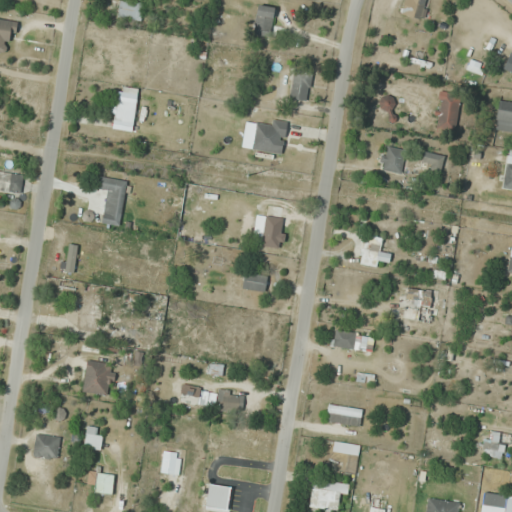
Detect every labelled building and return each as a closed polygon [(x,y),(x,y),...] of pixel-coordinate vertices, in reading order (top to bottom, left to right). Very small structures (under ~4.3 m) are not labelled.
[(142,0),(117,0),(117,19),(142,19),(142,0)] [(404,0),(400,12),(419,19),(426,0),(404,0)] [(253,34),(270,36),(273,6),(256,4),(253,34)] [(16,20),(0,17),(0,51),(1,51),(3,40),(13,42),(16,20)] [(312,73),(294,69),(288,97),(306,101),(312,73)] [(109,127),(131,131),(137,94),(113,89),(108,118),(111,118),(109,127)] [(398,102),(385,92),(376,103),(388,114),(398,102)] [(495,129),(511,130),(511,101),(497,100),(495,129)] [(254,125),(251,148),(282,152),(286,121),(265,118),(264,126),(254,125)] [(378,169),(401,172),(404,148),(381,145),(378,169)] [(422,160),(431,162),(430,171),(439,173),(443,155),(424,150),(422,160)] [(500,187),(511,188),(511,162),(505,161),(500,187)] [(22,174),(0,170),(0,189),(19,192),(22,174)] [(120,225),(126,179),(98,175),(96,186),(105,187),(101,222),(120,225)] [(376,268),(379,258),(387,261),(390,252),(380,248),(383,239),(367,233),(357,261),(376,268)] [(263,292),(267,276),(245,270),(241,287),(263,292)] [(431,288),(408,288),(408,309),(430,310),(431,288)] [(77,327),(96,329),(97,320),(108,321),(109,309),(99,308),(100,297),(80,295),(77,327)] [(355,332),(334,328),(331,345),(352,348),(355,332)] [(80,390),(108,396),(114,364),(86,359),(80,390)] [(242,390),(216,389),(216,409),(242,410),(242,390)] [(362,409),(328,402),(324,420),(359,427),(362,409)] [(101,448),(100,426),(84,427),(85,449),(101,448)] [(481,455),(504,458),(508,433),(492,430),(490,439),(483,438),(481,455)] [(57,459),(59,435),(34,434),(32,458),(57,459)] [(359,443),(333,441),(332,452),(358,454),(359,443)] [(183,450),(162,448),(160,471),(180,474),(183,450)] [(112,492),(112,472),(94,472),(94,492),(112,492)] [(347,483),(313,477),(308,506),(335,511),(337,501),(344,502),(347,483)] [(457,511),(459,501),(427,497),(424,511),(457,511)]
